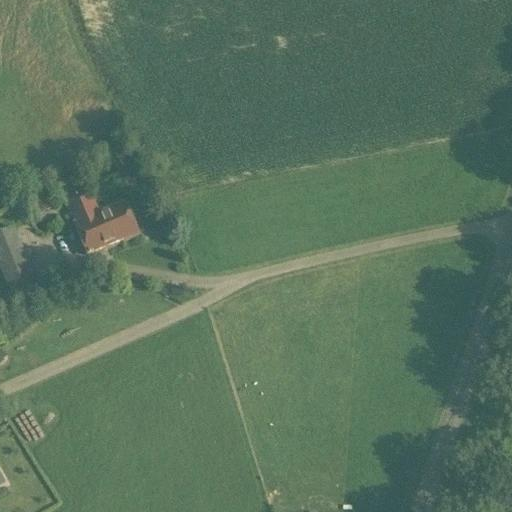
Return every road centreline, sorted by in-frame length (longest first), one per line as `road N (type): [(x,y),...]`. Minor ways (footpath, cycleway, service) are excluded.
road 1 (unknown): [(0,385),(270,264),(511,224)]
road 2 (unclassified): [(420,511),(511,234)]
